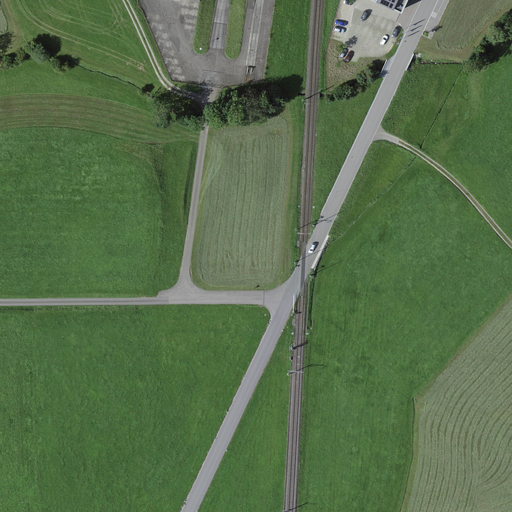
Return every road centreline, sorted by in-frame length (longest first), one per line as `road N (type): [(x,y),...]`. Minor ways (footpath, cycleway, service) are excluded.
road 1 (tertiary): [(429,0),(285,304)]
road 2 (unclassified): [(285,304),(0,303)]
road 3 (tertiary): [(285,304),(187,511)]
road 4 (track): [(511,246),(458,183),(396,140),(366,133)]
road 5 (track): [(208,100),(160,77),(124,0)]
